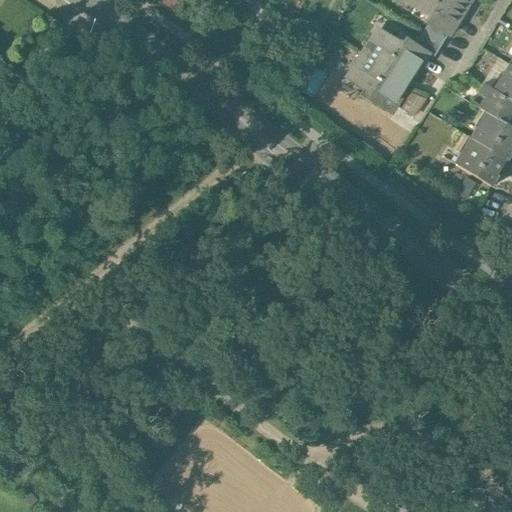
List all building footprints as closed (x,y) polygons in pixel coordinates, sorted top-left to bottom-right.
[(458,0),(456,0),(407,0),(405,4),(430,20),(428,24),(447,36),(460,16),(451,11),(458,0)] [(447,36),(428,24),(421,35),(440,46),(447,36)] [(405,47),(379,31),(364,55),(399,78),(405,68),(414,73),(426,54),(408,42),(405,47)] [(440,46),(421,35),(415,45),(434,57),(440,46)] [(399,78),(364,55),(348,81),(373,97),(370,102),(388,113),(401,93),(393,88),(399,78)] [(511,67),(508,65),(501,75),(505,77),(495,92),(495,93),(511,103),(511,67)] [(511,103),(495,93),(495,92),(483,85),(471,105),(488,115),(488,114),(511,129),(511,103)] [(511,129),(488,114),(488,115),(478,130),(476,128),(469,139),(472,141),(472,140),(505,160),(504,161),(507,162),(508,160),(506,158),(510,152),(511,153),(511,129)] [(505,160),(472,140),(472,141),(463,156),(460,154),(453,164),(491,187),(492,186),(490,184),(494,178),(496,179),(502,170),(499,168),(504,161),(505,160)]
